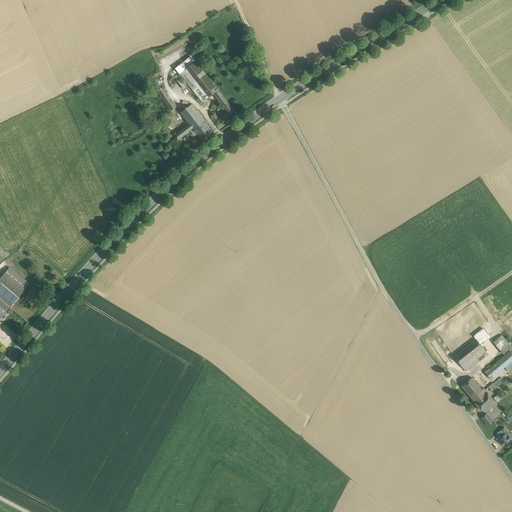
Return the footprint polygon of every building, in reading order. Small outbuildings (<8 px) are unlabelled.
[(180,73),(195,61),(191,55),(175,68),(180,73)] [(218,89),(195,61),(180,73),(202,102),(213,93),(218,89)] [(172,101),(162,87),(157,90),(167,104),(172,101)] [(234,111),(218,89),(213,93),(227,111),(218,117),(221,121),(234,111)] [(172,101),(167,104),(171,110),(176,106),(172,101)] [(201,116),(192,104),(180,112),(189,123),(190,125),(201,116)] [(215,113),(211,116),(217,124),(221,121),(218,117),(215,113)] [(201,116),(190,125),(193,128),(201,140),(205,137),(206,138),(208,136),(208,135),(212,131),(201,116)] [(189,123),(175,134),(179,139),(193,128),(190,125),(189,123)] [(2,276),(21,292),(29,284),(9,267),(2,276)] [(21,292),(2,276),(0,278),(0,301),(9,308),(21,292)] [(0,318),(9,308),(0,301),(0,318)] [(483,328),(473,335),(475,338),(479,343),(489,336),(483,328)] [(501,335),(494,341),(504,354),(511,347),(501,335)] [(475,338),(453,356),(457,360),(461,365),(483,348),(479,343),(475,338)] [(483,348),(461,365),(466,371),(488,354),(483,348)] [(511,353),(510,351),(485,372),(490,379),(505,367),(511,360),(511,353)] [(482,389),(472,377),(461,386),(475,403),(487,392),(484,388),(482,389)] [(501,377),(494,384),(495,386),(497,387),(504,381),(501,377)] [(475,403),(481,410),(493,400),(487,392),(475,403)] [(486,414),(481,418),(487,425),(492,420),(486,414)] [(504,427),(497,433),(501,438),(506,433),(507,434),(508,432),(504,427)] [(501,438),(499,439),(506,447),(511,441),(511,439),(511,438),(509,435),(508,436),(507,434),(506,433),(501,438)]
